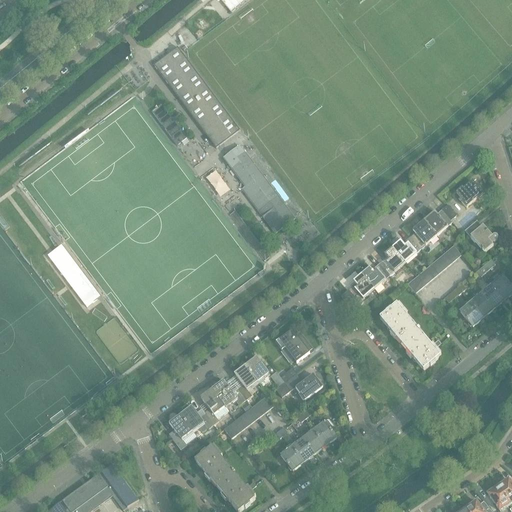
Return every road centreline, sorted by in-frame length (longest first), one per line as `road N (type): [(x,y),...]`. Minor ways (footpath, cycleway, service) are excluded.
road 1 (residential): [(314,285),(490,134)]
road 2 (residential): [(135,424),(314,285)]
road 3 (residential): [(14,511),(135,424)]
road 4 (secondary): [(0,88),(107,0)]
road 5 (residential): [(420,403),(365,335),(332,337)]
road 6 (residential): [(420,403),(511,326)]
